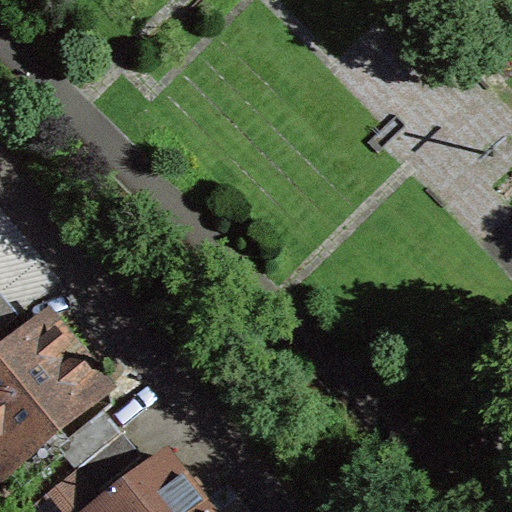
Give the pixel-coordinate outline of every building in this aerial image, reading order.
[(0,293),(0,331),(18,317),(0,293)] [(47,324),(0,362),(0,459),(23,487),(62,455),(41,430),(97,384),(47,324)] [(104,411),(58,448),(78,471),(123,433),(104,411)] [(123,433),(78,471),(97,494),(142,456),(123,433)] [(209,511),(166,457),(96,511),(209,511)]
